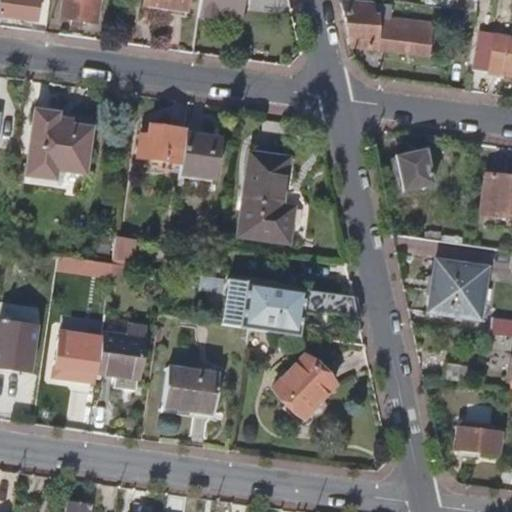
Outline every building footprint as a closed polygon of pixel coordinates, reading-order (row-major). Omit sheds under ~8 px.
[(0,0),(0,16),(36,22),(38,0),(0,0)] [(97,0),(63,0),(61,20),(94,25),(97,0)] [(186,12),(187,0),(144,0),(144,6),(186,12)] [(234,34),(238,0),(200,0),(197,29),(234,34)] [(475,13),(477,1),(472,0),(451,0),(449,10),(475,13)] [(511,77),(511,38),(490,35),(494,0),(477,0),(477,1),(475,13),(473,33),(479,34),(473,72),(511,77)] [(429,36),(396,31),(397,21),(370,18),(372,6),(341,3),(347,29),(351,47),(427,57),(429,36)] [(84,175),(91,126),(55,121),(56,115),(35,112),(25,184),(54,187),(57,172),(84,175)] [(92,120),(56,115),(55,121),(91,126),(92,120)] [(181,164),(184,135),(185,132),(148,126),(147,136),(140,136),(137,158),(181,164)] [(213,179),(218,140),(184,135),(181,164),(179,175),(213,179)] [(292,208),(279,207),(286,159),(248,153),(236,237),(286,244),(292,208)] [(431,185),(425,157),(412,160),(411,154),(394,157),(402,192),(402,193),(431,185)] [(402,192),(394,157),(380,160),(388,195),(402,192)] [(511,179),(484,175),(479,214),(511,218),(511,179)] [(98,235),(95,252),(107,254),(110,237),(98,235)] [(134,256),(136,240),(115,237),(111,264),(132,267),(134,256)] [(57,256),(54,272),(79,275),(81,259),(57,256)] [(134,256),(132,267),(144,268),(145,257),(134,256)] [(111,264),(81,259),(79,275),(109,280),(111,264)] [(166,262),(153,260),(152,270),(165,271),(166,262)] [(435,262),(427,312),(478,320),(485,269),(435,262)] [(218,293),(220,279),(203,277),(201,290),(218,293)] [(243,296),(245,283),(226,280),(224,293),(243,296)] [(358,318),(353,297),(280,288),(245,283),(243,296),(238,327),(289,335),(293,312),(322,316),(322,312),(358,318)] [(238,327),(243,296),(224,293),(219,325),(238,327)] [(511,320),(492,317),(489,335),(511,337),(511,320)] [(81,334),(101,337),(101,334),(103,323),(83,320),(81,334)] [(0,369),(28,373),(35,329),(0,323),(0,369)] [(96,373),(101,337),(81,334),(59,331),(53,376),(95,382),(96,373)] [(135,388),(142,340),(101,334),(101,337),(96,373),(115,376),(113,385),(135,388)] [(302,418),(333,385),(303,356),(271,389),(302,418)] [(468,383),(470,367),(445,363),(442,380),(468,383)] [(214,415),(220,375),(168,368),(162,408),(214,415)] [(491,425),(493,406),(472,404),(470,423),(491,425)] [(456,430),(453,450),(496,456),(499,435),(456,430)] [(87,511),(89,506),(66,503),(65,511),(87,511)]
